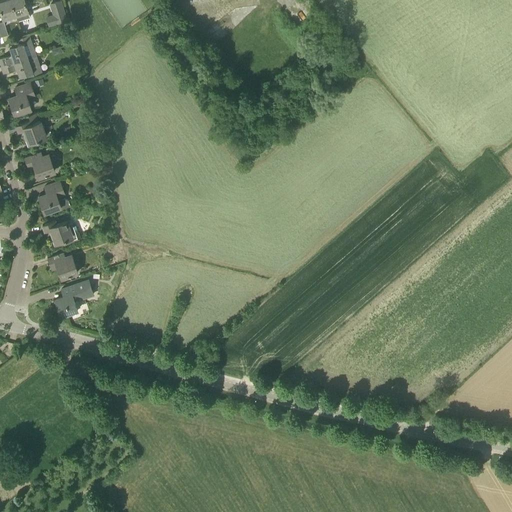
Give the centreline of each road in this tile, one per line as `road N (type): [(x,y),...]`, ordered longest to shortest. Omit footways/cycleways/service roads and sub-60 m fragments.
road 1 (tertiary): [(511,447),(365,421),(161,367)]
road 2 (tertiary): [(5,322),(161,367)]
